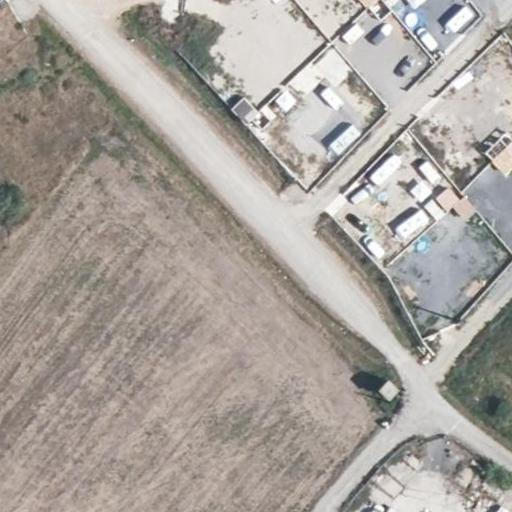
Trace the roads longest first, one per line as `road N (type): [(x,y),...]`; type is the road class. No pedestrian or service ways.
road 1 (unclassified): [(429,401),(158,100),(50,0)]
road 2 (unclassified): [(326,511),(391,433),(429,401)]
road 3 (track): [(417,391),(511,289)]
